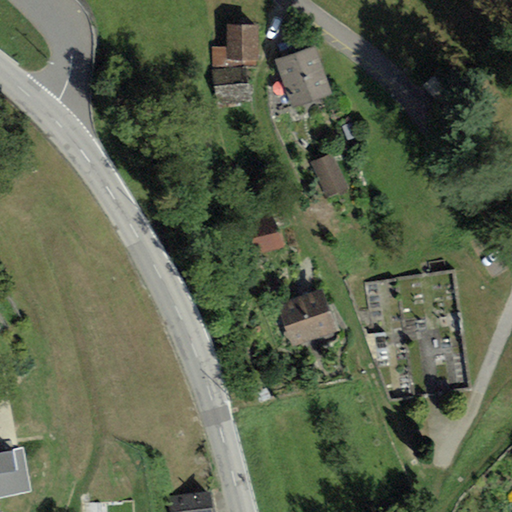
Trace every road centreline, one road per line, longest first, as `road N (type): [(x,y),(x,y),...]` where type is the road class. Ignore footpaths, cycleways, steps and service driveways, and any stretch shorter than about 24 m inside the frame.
road 1 (tertiary): [(240,511),(200,368),(165,289),(52,115)]
road 2 (residential): [(511,231),(398,82),(287,0)]
road 3 (residential): [(52,115),(68,41),(34,0)]
